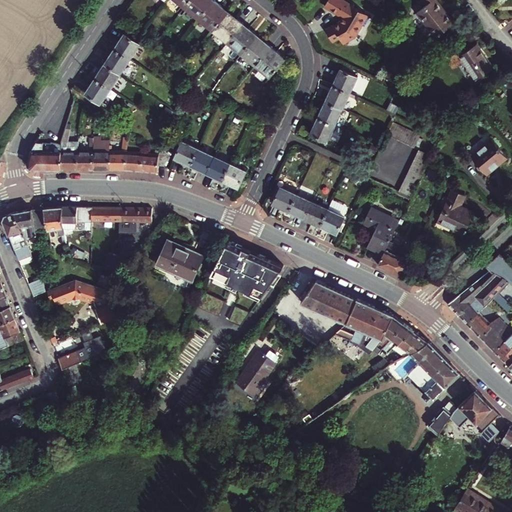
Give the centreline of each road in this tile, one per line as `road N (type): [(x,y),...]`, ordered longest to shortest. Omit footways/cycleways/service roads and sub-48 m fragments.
road 1 (residential): [(241,222),(308,73),(300,34),(263,0)]
road 2 (tertiary): [(14,194),(140,189),(241,222)]
road 3 (tertiary): [(113,0),(22,137),(14,194)]
road 4 (residential): [(0,402),(51,371),(0,239)]
road 5 (tertiary): [(241,222),(419,311)]
road 6 (tertiary): [(419,311),(511,397)]
road 7 (residential): [(419,311),(511,225)]
